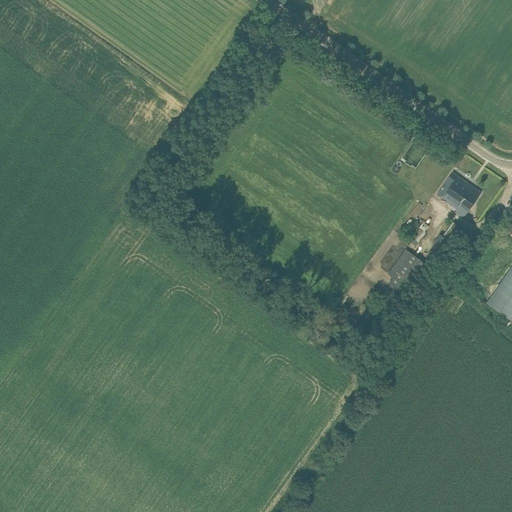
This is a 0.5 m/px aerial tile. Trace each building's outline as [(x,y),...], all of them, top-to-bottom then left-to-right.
[(452,172),(436,195),(458,210),(456,213),(463,218),(481,192),(452,172)] [(422,217),(431,221),(434,214),(425,210),(422,217)] [(439,234),(432,245),(434,247),(445,255),(453,245),(452,243),(459,234),(455,231),(459,226),(454,222),(443,237),(439,234)] [(407,239),(415,246),(426,233),(414,224),(407,232),(410,235),(407,239)] [(411,253),(389,283),(410,298),(432,268),(411,253)] [(511,265),(487,301),(511,319),(511,265)]
